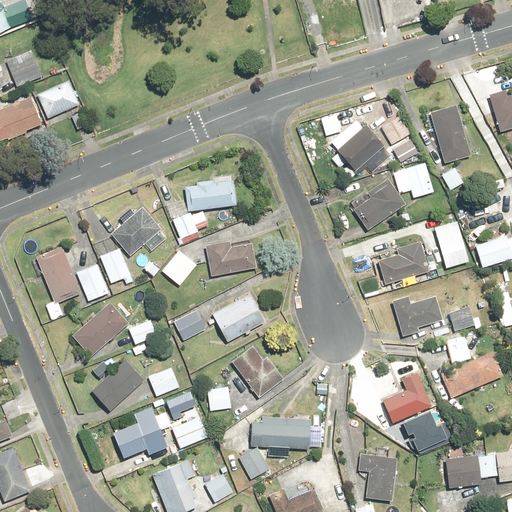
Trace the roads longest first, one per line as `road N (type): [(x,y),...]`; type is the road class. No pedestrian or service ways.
road 1 (tertiary): [(257,103),(0,207)]
road 2 (tertiary): [(511,25),(257,103)]
road 3 (residential): [(92,511),(0,285)]
road 4 (residential): [(325,325),(318,252),(257,103)]
